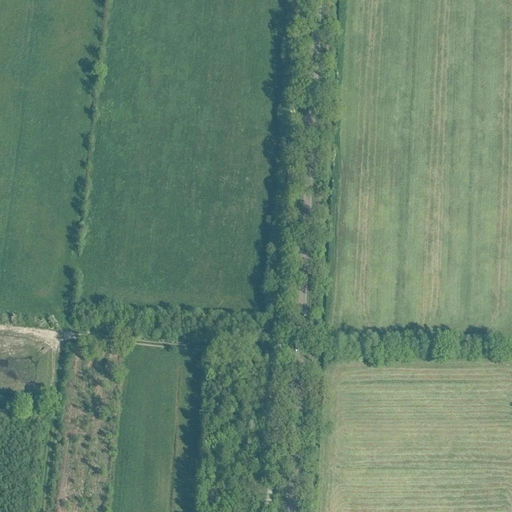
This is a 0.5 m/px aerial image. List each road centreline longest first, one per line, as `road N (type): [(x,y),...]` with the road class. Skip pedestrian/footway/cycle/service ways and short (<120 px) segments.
road 1 (secondary): [(292,511),(318,0)]
road 2 (track): [(301,343),(69,324),(61,333),(43,511)]
